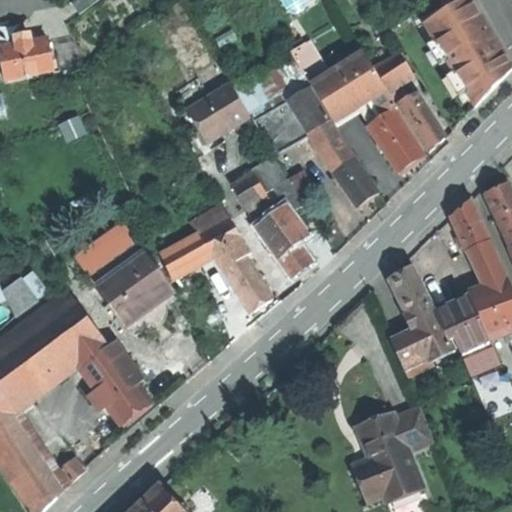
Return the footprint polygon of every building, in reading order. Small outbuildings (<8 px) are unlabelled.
[(78,13),(97,0),(74,0),(71,2),(78,13)] [(485,18),(474,0),(462,0),(448,9),(425,22),(435,39),(435,40),(438,38),(449,58),(447,59),(448,60),(454,70),(455,71),(457,70),(469,89),(467,91),(475,105),(507,73),(497,56),(505,51),(504,49),(502,50),(496,40),(497,39),(485,18)] [(442,0),(448,9),(462,0),(442,0)] [(50,37),(33,40),(32,33),(23,34),(17,35),(18,43),(1,46),(6,77),(55,68),(50,37)] [(440,65),(448,60),(447,59),(449,58),(438,38),(435,40),(435,39),(427,44),(440,65)] [(290,52),(312,86),(324,78),(319,70),(323,68),(306,42),(290,52)] [(507,73),(511,68),(511,62),(505,51),(497,56),(507,73)] [(336,122),(358,108),(371,100),(387,89),(364,53),(324,78),(312,86),(336,122)] [(390,90),(415,73),(401,53),(377,69),(389,88),(390,90)] [(459,96),(467,91),(469,89),(457,70),(455,71),(454,70),(446,75),(459,96)] [(252,115),(232,82),(190,108),(210,141),(231,128),(252,115)] [(389,88),(387,89),(371,100),(382,117),(389,113),(383,104),(393,98),(399,107),(400,106),(389,88)] [(311,135),(332,122),(311,90),(287,104),(308,136),(311,135)] [(438,144),(447,135),(419,91),(401,103),(431,152),(438,144)] [(5,93),(0,93),(0,117),(9,116),(5,93)] [(395,109),(399,107),(393,98),(383,104),(389,113),(395,109)] [(358,108),(370,125),(382,117),(371,100),(358,108)] [(385,149),(399,172),(412,164),(425,155),(395,109),(389,113),(382,117),(370,125),(381,143),(385,149)] [(80,118),(60,127),(67,143),(87,135),(80,118)] [(334,169),(354,156),(332,122),(311,135),(334,169)] [(378,192),(354,156),(334,169),(359,206),(368,199),(378,192)] [(277,157),(255,171),(267,190),(276,185),(278,189),(291,182),(277,157)] [(255,171),(234,183),(249,207),(270,195),(267,190),(255,171)] [(304,174),(291,182),(297,192),(302,199),(315,191),(304,174)] [(284,199),(297,192),(291,182),(278,189),(284,199)] [(496,191),(487,195),(511,248),(511,194),(507,185),(496,191)] [(288,204),(292,210),(304,204),(302,199),(297,192),(284,199),(282,200),(285,205),(288,204)] [(452,218),(466,252),(490,241),(471,200),(460,210),(452,218)] [(231,215),(223,203),(193,221),(200,233),(231,215)] [(291,229),(300,242),(310,235),(292,210),(288,204),(285,205),(259,225),(262,229),(284,213),(294,227),(291,229)] [(276,257),(280,254),(295,275),(305,268),(314,261),(300,242),(291,229),(294,227),(284,213),(262,229),(268,238),(264,241),(276,257)] [(231,215),(200,233),(164,254),(175,279),(218,255),(244,239),(246,239),(231,215)] [(80,256),(99,283),(146,250),(126,222),(80,256)] [(252,252),(244,239),(218,255),(226,267),(247,254),(247,255),(252,252)] [(466,252),(487,289),(509,282),(490,241),(466,252)] [(146,250),(99,283),(98,284),(127,325),(176,289),(147,249),(146,250)] [(273,297),(247,255),(247,254),(226,267),(252,310),(262,304),(273,297)] [(400,275),(392,280),(408,314),(416,329),(412,331),(392,343),(407,376),(432,363),(454,352),(454,351),(435,314),(411,269),(400,275)] [(5,290),(7,296),(16,314),(39,298),(24,278),(5,290)] [(480,292),(469,297),(488,339),(506,332),(511,329),(511,285),(510,280),(509,282),(487,289),(480,292)] [(0,340),(0,352),(74,295),(68,288),(0,340)] [(0,392),(14,410),(77,361),(107,337),(74,295),(0,352),(0,392)] [(448,310),(438,315),(437,313),(435,314),(454,351),(459,349),(463,357),(490,343),(488,339),(469,297),(453,305),(447,309),(448,310)] [(404,316),(412,331),(416,329),(408,314),(404,316)] [(119,356),(112,346),(107,337),(77,361),(89,378),(119,356)] [(130,348),(123,337),(112,346),(119,356),(125,352),(130,348)] [(493,349),(465,362),(473,379),(501,366),(493,349)] [(144,378),(125,352),(119,356),(89,378),(123,424),(136,414),(152,402),(138,382),(144,378)] [(434,366),(432,363),(407,376),(408,379),(434,366)] [(0,418),(5,415),(14,410),(0,392),(0,418)] [(419,409),(394,420),(407,452),(433,442),(419,409)] [(0,460),(34,511),(44,511),(58,497),(5,415),(0,418),(0,460)] [(377,421),(364,427),(379,465),(356,475),(368,503),(384,496),(388,504),(423,489),(407,452),(394,420),(392,415),(377,421)] [(231,427),(224,432),(229,438),(235,432),(231,427)] [(353,468),(356,475),(379,465),(364,427),(356,430),(369,461),(353,468)] [(73,482),(87,469),(76,456),(62,469),(73,482)] [(180,511),(159,489),(135,511),(180,511)]
